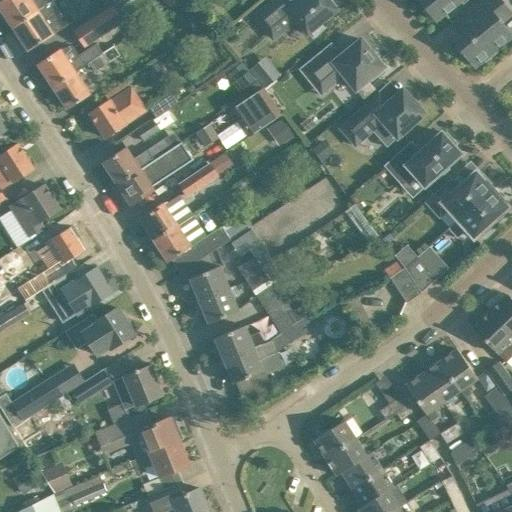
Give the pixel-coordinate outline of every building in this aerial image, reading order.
[(1,0),(0,1),(0,7),(13,27),(38,10),(52,1),(53,0),(1,0)] [(273,0),(254,15),(273,38),(296,20),(308,34),(311,32),(315,37),(326,28),(321,23),(337,10),(329,0),(273,0)] [(419,0),(425,7),(424,11),(429,17),(433,17),(436,20),(460,0),(419,0)] [(486,0),(458,23),(466,32),(455,41),(458,45),(455,47),(463,57),(466,55),(475,66),(483,59),(485,62),(498,51),(496,49),(511,35),(501,22),(511,13),(501,0),(486,0)] [(38,10),(13,27),(29,51),(54,34),(75,20),(69,11),(62,16),(52,1),(38,10)] [(74,31),(85,47),(125,20),(114,5),(74,31)] [(316,56),(300,69),(322,95),(345,76),(364,98),(376,89),(368,80),(370,78),(372,80),(382,72),(380,70),(384,67),(361,39),(341,56),(331,44),(316,56)] [(38,64),(53,86),(76,71),(89,63),(103,52),(97,42),(78,54),(72,45),(61,49),(38,64)] [(114,45),(103,52),(89,63),(95,72),(120,55),(114,45)] [(250,69),(266,87),(281,75),(265,56),(250,69)] [(76,71),(53,86),(68,109),(91,94),(76,71)] [(132,87),(123,93),(111,101),(111,100),(90,113),(105,137),(122,126),(147,110),(132,87)] [(282,114),(263,87),(231,109),(250,136),(282,114)] [(388,102),(379,93),(340,128),(356,146),(370,133),(367,131),(381,119),(398,137),(425,113),(423,111),(423,106),(418,101),(414,101),(403,89),(388,102)] [(149,106),(156,117),(180,102),(172,91),(149,106)] [(0,132),(8,128),(0,115),(0,132)] [(268,128),(279,145),(295,135),(283,118),(268,128)] [(137,130),(144,141),(161,129),(153,119),(137,130)] [(208,124),(196,132),(204,145),(217,137),(208,124)] [(103,163),(117,184),(167,151),(182,141),(176,131),(160,141),(134,158),(126,148),(103,163)] [(384,165),(401,185),(413,198),(426,186),(425,185),(436,175),(438,178),(449,169),(446,166),(461,153),(454,145),(456,143),(447,133),(445,135),(442,132),(421,151),(412,141),(384,165)] [(324,139),(313,148),(322,160),(334,151),(324,139)] [(167,151),(117,184),(123,193),(120,195),(126,204),(129,202),(131,205),(154,190),(151,185),(192,158),(182,141),(167,151)] [(0,187),(1,189),(17,179),(34,168),(19,144),(0,156),(0,187)] [(179,183),(188,196),(219,175),(210,162),(179,183)] [(449,210),(458,220),(493,189),(489,185),(492,183),(483,173),(481,175),(477,171),(459,187),(451,178),(424,202),(439,218),(449,210)] [(13,208),(0,215),(0,220),(17,247),(22,244),(42,231),(40,229),(43,227),(40,221),(59,209),(44,185),(28,196),(24,198),(24,199),(12,207),(13,208)] [(493,189),(458,220),(448,228),(457,238),(467,229),(474,238),(495,219),(498,223),(509,213),(505,210),(509,207),(493,189)] [(140,219),(154,240),(177,224),(194,214),(180,194),(165,205),(163,203),(140,219)] [(177,224),(154,240),(167,261),(190,246),(199,260),(253,225),(244,212),(208,236),(194,214),(177,224)] [(77,267),(72,259),(86,250),(71,227),(50,240),(38,248),(42,254),(40,259),(54,281),(77,267)] [(35,264),(22,244),(17,247),(0,258),(0,273),(6,283),(35,264)] [(246,278),(262,268),(268,264),(270,268),(278,263),(275,259),(274,259),(264,245),(251,253),(254,257),(238,267),(246,278)] [(417,257),(405,268),(421,293),(437,278),(417,257)] [(396,261),(384,269),(389,277),(401,269),(396,261)] [(190,278),(200,300),(229,288),(220,265),(209,270),(190,278)] [(97,267),(62,289),(78,314),(112,292),(97,267)] [(421,293),(405,268),(404,267),(401,269),(389,277),(395,286),(407,303),(421,293)] [(262,268),(246,278),(253,290),(270,279),(262,268)] [(275,283),(257,295),(263,304),(281,292),(275,283)] [(229,288),(200,300),(209,323),(239,310),(229,288)] [(281,292),(263,304),(281,332),(297,321),(307,315),(300,305),(293,310),(281,292)] [(494,308),(490,311),(511,333),(511,298),(507,294),(503,298),(500,298),(494,304),(494,308)] [(0,331),(29,313),(23,304),(0,317),(0,331)] [(97,357),(117,345),(134,334),(117,308),(98,321),(93,314),(66,332),(76,349),(87,341),(97,357)] [(511,357),(511,333),(490,311),(487,314),(483,314),(477,320),(477,324),(473,328),(507,362),(511,357)] [(254,348),(225,360),(234,383),(263,370),(265,375),(284,367),(278,351),(305,333),(297,321),(281,332),(271,340),(264,343),(254,348)] [(215,338),(225,360),(254,348),(264,343),(259,331),(249,335),(245,325),(234,330),(215,338)] [(440,361),(460,390),(465,397),(471,392),(467,386),(478,378),(469,365),(457,348),(440,361)] [(440,361),(423,372),(444,402),(460,390),(440,361)] [(487,370),(493,378),(508,400),(511,397),(511,377),(500,361),(487,370)] [(103,369),(85,380),(74,362),(11,401),(6,392),(0,396),(0,406),(13,426),(22,420),(73,388),(81,401),(111,382),(103,369)] [(109,409),(114,424),(128,418),(125,410),(137,405),(143,403),(161,395),(149,366),(131,373),(124,376),(113,380),(120,397),(119,397),(122,404),(109,409)] [(444,402),(423,372),(406,384),(421,406),(427,414),(417,420),(430,439),(440,433),(432,420),(438,415),(434,409),(444,402)] [(500,417),(511,409),(511,405),(508,400),(493,378),(482,385),(488,393),(485,395),(494,408),(500,417)] [(400,396),(390,403),(380,410),(386,419),(395,412),(396,412),(406,405),(400,396)] [(510,431),(511,429),(511,397),(508,400),(511,405),(511,409),(500,417),(510,431)] [(396,412),(395,412),(401,419),(411,412),(406,405),(396,412)] [(326,458),(356,438),(366,432),(354,414),(314,440),(326,458)] [(0,415),(0,457),(19,446),(0,415)] [(130,444),(136,458),(150,453),(180,441),(180,440),(183,438),(178,427),(175,428),(170,417),(127,435),(126,432),(134,428),(129,417),(128,418),(114,424),(95,431),(95,432),(99,440),(100,442),(105,454),(130,444)] [(458,422),(449,427),(456,438),(464,432),(458,422)] [(456,438),(449,427),(440,433),(447,443),(456,438)] [(473,437),(452,453),(457,464),(458,464),(480,447),(473,437)] [(326,458),(337,475),(372,452),(372,451),(367,455),(356,438),(326,458)] [(419,446),(425,455),(436,448),(430,439),(419,446)] [(154,464),(160,477),(190,464),(180,441),(150,453),(136,458),(133,459),(137,471),(154,464)] [(431,464),(431,463),(441,457),(436,448),(425,455),(431,464)] [(48,480),(53,493),(64,489),(64,488),(73,485),(63,461),(56,463),(50,450),(31,457),(48,480)] [(342,472),(353,489),(383,469),(372,452),(337,475),(342,472)] [(431,463),(431,464),(438,475),(448,468),(441,457),(431,463)] [(39,484),(28,468),(13,478),(24,495),(39,484)] [(358,509),(394,486),(383,469),(353,489),(363,505),(358,509)] [(53,493),(54,494),(62,511),(71,511),(73,511),(70,505),(107,491),(100,475),(64,489),(53,493)] [(442,480),(446,489),(457,484),(453,475),(442,480)] [(143,483),(148,496),(165,489),(160,477),(143,483)] [(209,511),(200,488),(188,493),(183,482),(165,489),(148,496),(142,499),(147,511),(209,511)] [(446,489),(450,499),(462,493),(457,484),(446,489)] [(358,509),(360,511),(391,511),(400,507),(389,490),(394,487),(394,486),(358,509)] [(511,511),(511,492),(510,489),(476,504),(479,511),(511,511)] [(450,499),(455,508),(466,502),(462,493),(450,499)] [(62,511),(54,494),(18,511),(62,511)] [(455,508),(456,511),(469,511),(470,511),(466,502),(455,508)]
